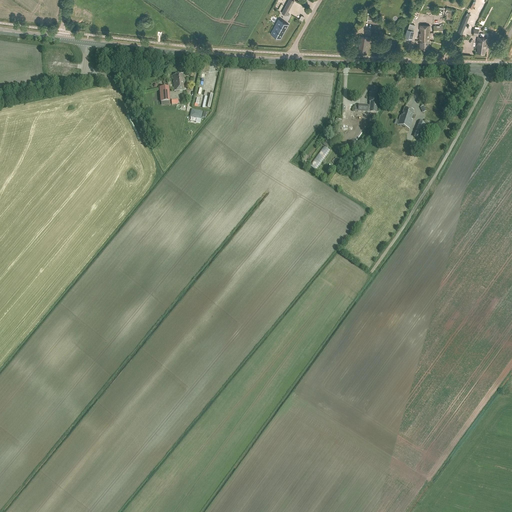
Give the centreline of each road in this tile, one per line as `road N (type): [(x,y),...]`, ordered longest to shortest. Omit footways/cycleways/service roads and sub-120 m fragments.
road 1 (secondary): [(292,61),(86,42)]
road 2 (secondary): [(496,69),(292,61)]
road 3 (unclassified): [(0,100),(75,83),(86,42)]
